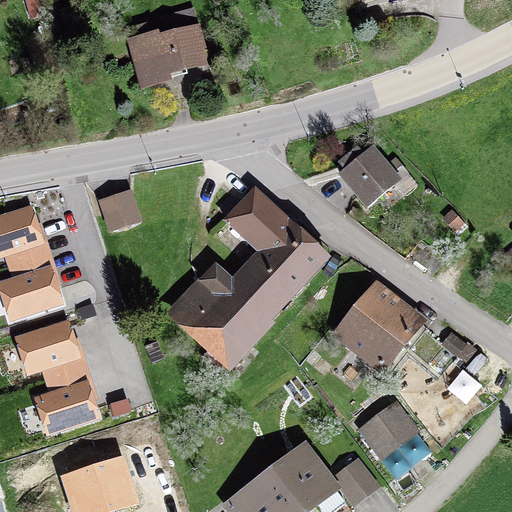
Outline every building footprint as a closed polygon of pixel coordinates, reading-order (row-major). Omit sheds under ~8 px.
[(140,41),(134,43),(145,86),(168,79),(167,73),(202,64),(197,48),(203,46),(194,11),(160,20),(161,22),(137,29),(140,41)] [(399,181),(372,149),(365,156),(358,148),(342,162),(349,169),(340,176),(367,208),(399,181)] [(176,310),(181,320),(230,366),(272,321),(269,318),(326,257),(255,191),(226,222),(262,256),(234,285),(216,268),(176,310)] [(111,231),(139,222),(130,194),(101,203),(111,231)] [(0,255),(6,253),(11,268),(45,258),(30,213),(0,222),(0,255)] [(462,224),(452,213),(445,219),(455,231),(462,224)] [(511,250),(502,260),(511,270),(511,250)] [(59,302),(45,258),(11,268),(16,284),(2,288),(11,318),(59,302)] [(420,323),(374,287),(336,333),(382,370),(420,323)] [(67,327),(19,343),(29,372),(76,356),(67,327)] [(86,387),(39,403),(48,432),(96,416),(86,387)] [(382,458),(416,433),(395,405),(362,430),(382,458)] [(231,511),(306,511),(336,490),(304,448),(228,507),(231,511)] [(335,481),(353,504),(377,487),(358,463),(335,481)]
